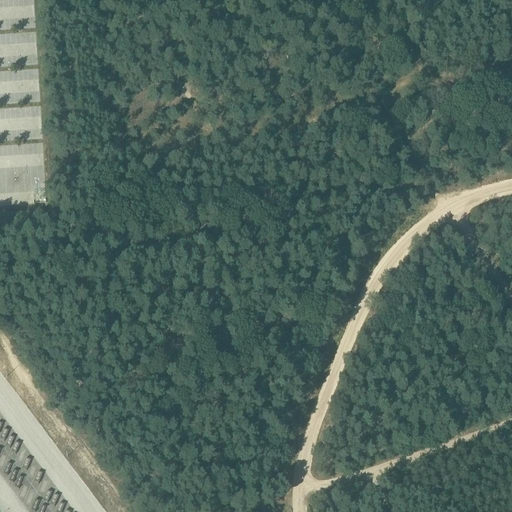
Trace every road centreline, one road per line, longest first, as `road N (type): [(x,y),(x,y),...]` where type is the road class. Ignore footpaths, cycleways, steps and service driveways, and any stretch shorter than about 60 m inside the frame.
road 1 (track): [(117,160),(149,173),(280,166),(446,189)]
road 2 (track): [(186,171),(217,267),(257,309),(307,397)]
road 3 (track): [(511,71),(383,99),(272,136)]
road 4 (track): [(511,418),(327,482)]
road 5 (unknown): [(0,386),(93,511)]
